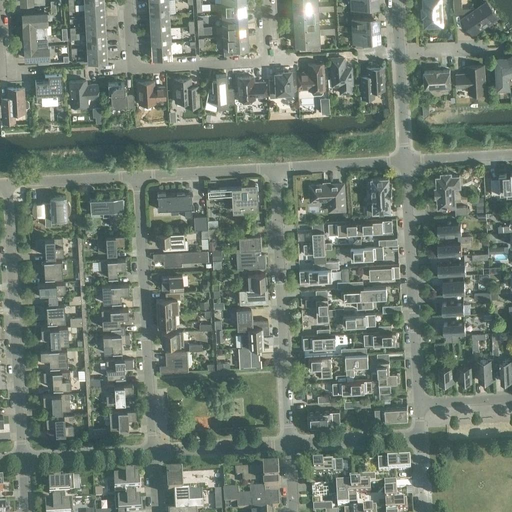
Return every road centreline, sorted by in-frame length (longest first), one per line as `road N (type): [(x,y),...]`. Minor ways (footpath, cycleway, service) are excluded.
road 1 (residential): [(152,453),(136,176)]
road 2 (residential): [(289,445),(274,168)]
road 3 (residential): [(22,460),(6,184)]
road 4 (residential): [(127,0),(131,69),(267,61),(264,0)]
road 5 (residential): [(418,404),(404,161)]
road 6 (residential): [(404,161),(396,0)]
road 7 (residential): [(136,176),(274,168)]
road 8 (residential): [(152,453),(289,445)]
road 9 (residential): [(289,445),(420,437)]
road 10 (residential): [(6,184),(136,176)]
road 11 (residential): [(274,168),(404,161)]
road 12 (residential): [(22,460),(152,453)]
